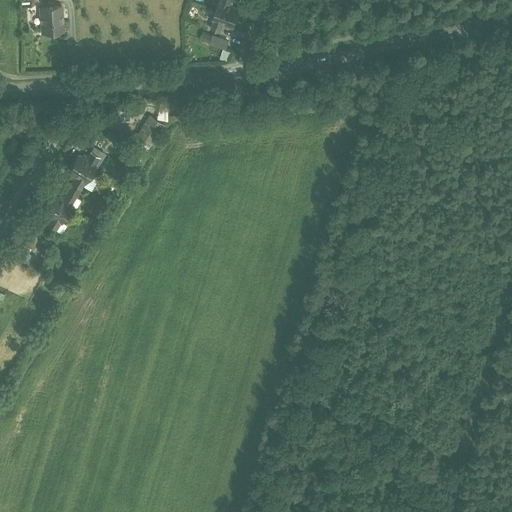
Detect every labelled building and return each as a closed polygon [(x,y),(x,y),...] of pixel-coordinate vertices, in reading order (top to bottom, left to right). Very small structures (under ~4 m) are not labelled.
[(224,0),(219,0),(213,18),(214,19),(212,27),(221,30),(224,22),(234,26),(241,6),(231,3),(224,0)] [(62,4),(40,6),(42,32),(64,30),(62,4)] [(229,39),(214,34),(211,41),(226,47),(229,39)] [(151,114),(138,134),(152,143),(164,122),(151,114)] [(15,137),(8,148),(15,152),(22,141),(15,137)] [(100,156),(91,150),(87,158),(96,163),(100,156)] [(87,158),(78,152),(73,161),(92,173),(97,164),(96,163),(87,158)] [(92,173),(73,161),(67,170),(76,176),(85,181),(86,182),(92,173)] [(85,181),(76,176),(72,183),(81,188),(85,181)] [(72,183),(63,198),(71,203),(81,188),(72,183)] [(63,198),(54,192),(48,201),(67,213),(73,204),(71,203),(63,198)] [(67,213),(48,201),(43,210),(52,216),(61,221),(62,222),(67,213)] [(61,221),(52,216),(47,223),(56,228),(61,221)]
